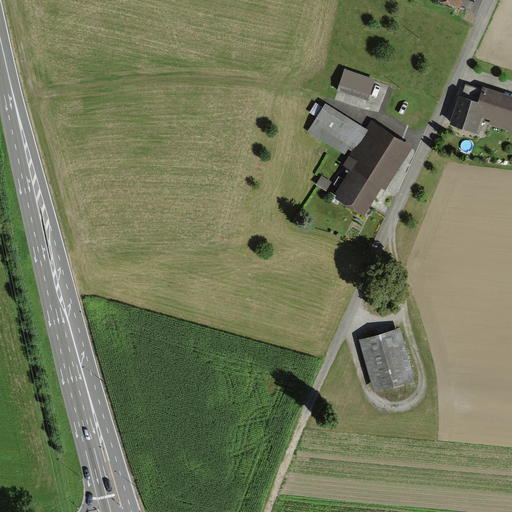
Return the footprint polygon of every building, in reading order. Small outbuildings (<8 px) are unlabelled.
[(368,83),(343,74),(338,89),(363,98),(368,83)] [(477,104),(459,99),(450,128),(472,134),(477,116),(511,127),(511,126),(511,102),(481,93),(477,104)] [(330,196),(360,214),(402,145),(372,127),(366,136),(323,110),(310,131),(353,157),(330,196)] [(315,186),(323,191),(327,184),(319,179),(315,186)] [(395,336),(361,345),(374,389),(407,379),(395,336)]
